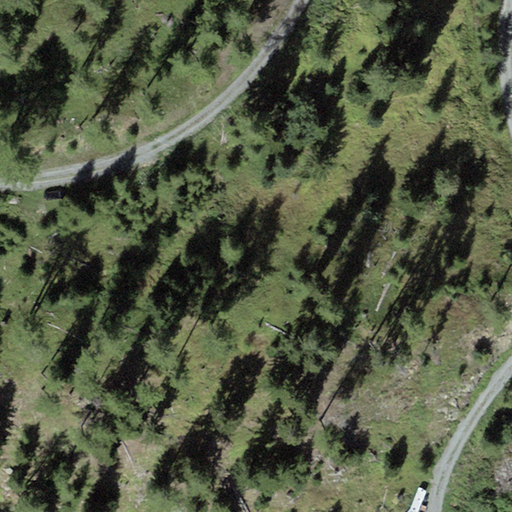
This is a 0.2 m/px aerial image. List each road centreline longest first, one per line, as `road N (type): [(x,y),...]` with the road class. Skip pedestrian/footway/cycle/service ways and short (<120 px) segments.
road 1 (track): [(0,183),(87,173),(161,148),(213,113),(305,0)]
road 2 (track): [(511,366),(448,460),(431,511)]
